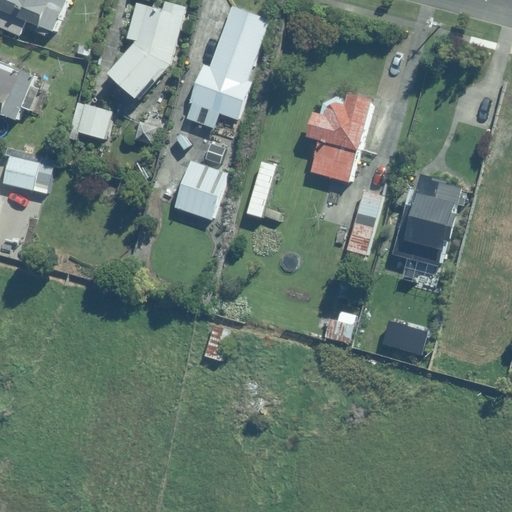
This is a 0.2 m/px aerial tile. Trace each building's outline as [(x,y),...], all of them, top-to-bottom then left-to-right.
[(6,0),(2,8),(6,10),(0,22),(0,27),(15,35),(23,18),(57,35),(74,0),(6,0)] [(140,44),(112,74),(143,102),(179,60),(193,9),(168,2),(166,10),(141,3),(131,41),(140,44)] [(193,105),(197,106),(192,124),(218,132),(223,116),(238,120),(246,122),(258,83),(254,82),(273,20),(234,9),(217,68),(213,67),(205,64),(193,105)] [(41,78),(0,62),(0,112),(24,122),(41,78)] [(343,100),(330,107),(327,117),(316,114),(310,138),(323,142),(314,175),(352,184),(373,104),(352,98),(351,103),(343,100)] [(120,112),(82,103),(75,131),(113,141),(120,112)] [(162,128),(144,123),(139,142),(157,147),(162,128)] [(511,135),(502,133),(493,166),(499,168),(494,188),(511,192),(511,135)] [(58,167),(13,156),(7,183),(52,193),(58,167)] [(233,174),(195,162),(180,209),(218,221),(233,174)] [(282,167),(265,163),(251,216),(268,221),(282,167)] [(419,189),(414,188),(397,256),(442,267),(458,200),(439,196),(443,180),(422,175),(419,189)] [(372,257),(388,198),(367,192),(351,251),(372,257)] [(511,237),(496,234),(490,261),(511,265),(511,237)] [(397,263),(377,261),(375,282),(395,284),(397,263)] [(346,282),(342,299),(369,306),(373,288),(346,282)] [(354,344),(360,316),(344,313),(341,324),(332,322),(328,338),(354,344)] [(427,332),(394,323),(388,346),(421,355),(427,332)] [(232,330),(217,325),(207,358),(222,363),(232,330)]
